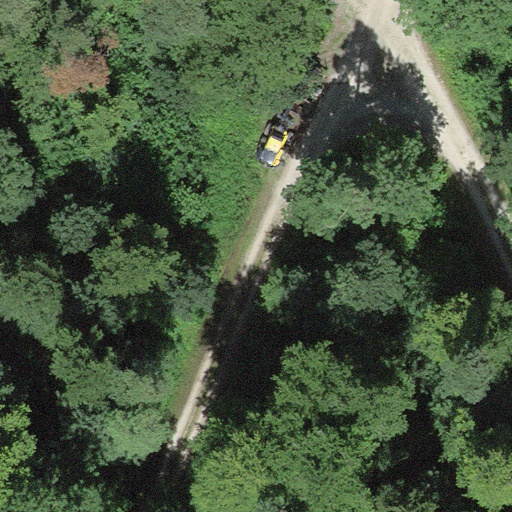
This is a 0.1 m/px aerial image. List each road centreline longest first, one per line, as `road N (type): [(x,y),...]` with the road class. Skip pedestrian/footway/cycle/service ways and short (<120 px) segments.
road 1 (track): [(168,511),(373,0)]
road 2 (track): [(511,303),(379,0)]
